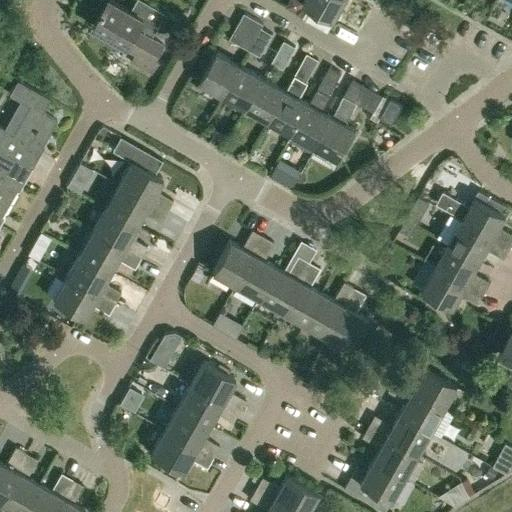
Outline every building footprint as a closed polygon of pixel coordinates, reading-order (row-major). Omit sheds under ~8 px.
[(153,34),(159,23),(173,30),(179,19),(165,12),(144,0),(136,13),(112,0),(107,0),(93,26),(127,45),(127,47),(135,52),(130,61),(152,73),(161,58),(158,57),(165,41),(153,34)] [(333,18),(343,0),(303,0),(303,1),(333,18)] [(229,37),(249,49),(262,26),(261,26),(263,22),(244,11),(229,37)] [(273,32),(262,26),(249,49),(260,55),(273,32)] [(296,45),(284,39),(271,61),(283,67),(296,45)] [(202,81),(225,93),(242,63),(219,50),(202,81)] [(319,58),(307,51),(294,74),(296,74),(271,119),(294,131),(310,101),(309,101),(300,95),(308,81),(306,80),(319,58)] [(225,93),(248,106),(264,75),(242,63),(225,93)] [(330,64),(309,101),(310,101),(294,131),(317,144),(333,114),(323,108),(331,94),(329,92),(341,71),(330,64)] [(294,74),(287,88),(264,75),(248,106),(271,119),(296,74),(294,74)] [(353,77),(333,114),(317,144),(340,157),(357,127),(346,121),(357,101),(373,110),(382,94),(353,77)] [(0,125),(0,150),(29,166),(56,119),(42,111),(50,98),(16,78),(7,93),(28,104),(12,132),(0,125)] [(392,123),(403,103),(390,96),(379,116),(392,123)] [(0,211),(3,213),(29,166),(0,150),(0,211)] [(129,160),(116,183),(165,210),(171,199),(154,189),(160,178),(129,160)] [(292,186),(298,175),(276,163),(270,174),(292,186)] [(67,184),(79,191),(84,183),(72,176),(67,184)] [(116,183),(103,206),(134,223),(141,211),(159,221),(165,210),(116,183)] [(504,204),(478,189),(461,219),(509,247),(511,241),(511,233),(498,226),(505,214),(500,211),(504,204)] [(103,206),(90,229),(139,256),(146,245),(128,235),(134,223),(103,206)] [(405,217),(399,227),(409,233),(416,223),(405,216),(405,217)] [(509,247),(461,219),(448,241),(479,259),(485,248),(503,258),(509,247)] [(90,229),(77,252),(109,270),(116,258),(133,267),(139,256),(90,229)] [(211,271),(234,284),(262,235),(251,229),(241,247),(229,240),(211,271)] [(234,284),(257,297),(275,265),(263,259),(273,242),(262,235),(234,284)] [(448,241),(435,264),(483,292),(489,281),(472,271),(479,259),(448,241)] [(33,242),(27,252),(37,258),(43,247),(33,242)] [(77,252),(64,275),(113,303),(120,291),(102,281),(109,270),(77,252)] [(257,297),(281,310),(309,261),(297,254),(287,272),(275,265),(257,297)] [(281,310),(304,323),(321,292),(310,285),(320,268),(309,261),(281,310)] [(477,303),(483,292),(435,264),(421,287),(452,305),(459,293),(477,303)] [(24,280),(14,275),(7,287),(17,292),(24,280)] [(107,313),(113,303),(64,275),(51,298),(82,316),(89,303),(107,313)] [(304,323),(326,335),(353,287),(342,280),(332,298),(321,292),(304,323)] [(349,348),(367,317),(355,310),(365,293),(353,287),(326,335),(349,348)] [(511,359),(511,327),(498,351),(511,359)] [(203,359),(189,382),(237,409),(244,398),(227,389),(234,376),(203,359)] [(393,379),(441,406),(454,382),(423,365),(416,378),(399,368),(393,379)] [(441,406),(393,379),(387,390),(404,400),(397,412),(428,428),(441,406)] [(189,382),(176,405),(208,423),(215,411),(231,420),(237,409),(189,382)] [(176,405),(163,428),(211,455),(218,444),(201,434),(208,423),(176,405)] [(373,414),(367,425),(416,451),(428,428),(397,412),(391,424),(373,414)] [(378,445),(372,457),(403,474),(416,451),(367,425),(361,436),(378,445)] [(205,466),(211,455),(163,428),(150,451),(182,469),(189,457),(205,466)] [(0,493),(24,451),(13,445),(3,463),(0,460),(0,493)] [(0,493),(0,502),(17,511),(19,511),(37,482),(25,475),(35,458),(24,451),(0,493)] [(390,498),(403,474),(372,457),(365,469),(357,464),(344,487),(368,501),(374,489),(390,498)] [(485,472),(492,476),(497,467),(490,463),(485,472)] [(19,511),(49,511),(69,478),(58,471),(48,489),(37,482),(19,511)] [(262,475),(256,486),(300,511),(304,511),(317,490),(286,472),(279,485),(262,475)] [(80,511),(83,509),(70,501),(80,484),(69,478),(49,511),(80,511)] [(266,506),(262,511),(300,511),(256,486),(249,497),(266,506)]
